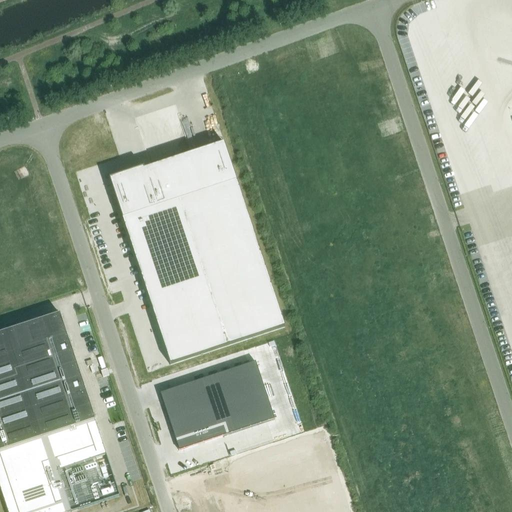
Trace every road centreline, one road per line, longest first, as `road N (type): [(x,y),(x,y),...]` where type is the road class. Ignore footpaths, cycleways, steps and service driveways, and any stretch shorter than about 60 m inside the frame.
road 1 (unclassified): [(373,5),(511,422)]
road 2 (unclassified): [(44,127),(169,511)]
road 3 (unclassified): [(373,5),(44,127)]
